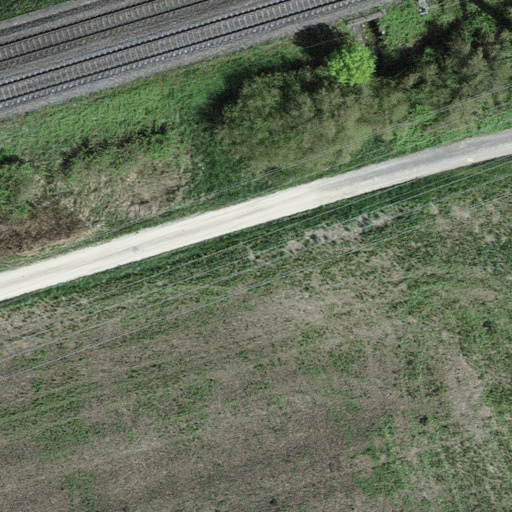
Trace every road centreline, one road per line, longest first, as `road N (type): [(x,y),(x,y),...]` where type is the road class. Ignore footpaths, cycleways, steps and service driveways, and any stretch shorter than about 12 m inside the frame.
road 1 (track): [(0,285),(511,140)]
road 2 (track): [(364,0),(407,169)]
